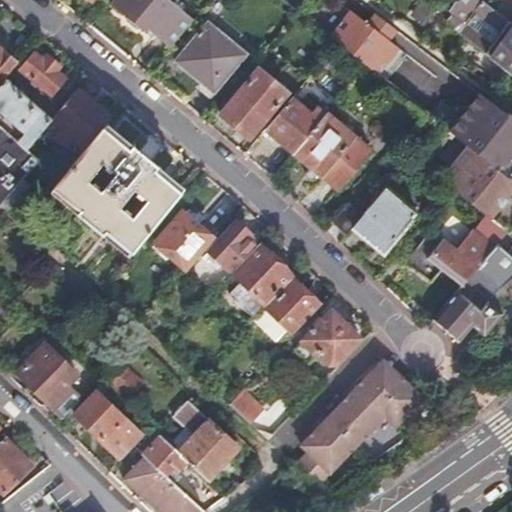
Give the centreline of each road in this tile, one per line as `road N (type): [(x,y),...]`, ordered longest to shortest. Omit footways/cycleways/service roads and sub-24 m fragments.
road 1 (residential): [(21,0),(249,189),(423,352)]
road 2 (residential): [(0,398),(118,511)]
road 3 (primary): [(412,511),(511,441)]
